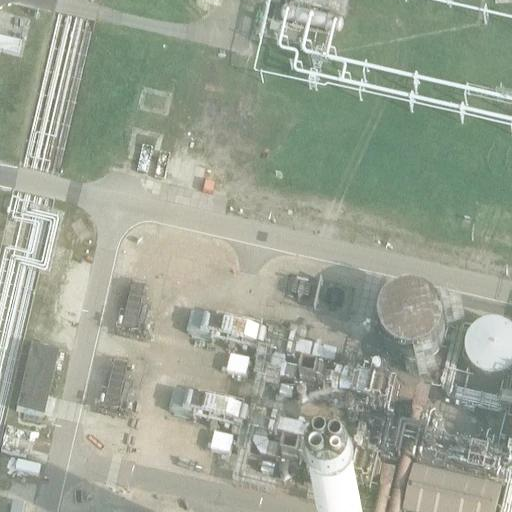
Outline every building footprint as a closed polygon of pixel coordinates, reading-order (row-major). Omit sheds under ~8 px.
[(453,320),(453,319),(452,312),(450,306),(447,300),(443,296),(437,291),(430,288),(424,286),(417,286),(409,287),(404,289),(400,292),(395,297),(391,302),(388,308),(386,313),(386,320),(386,327),(388,332),(391,337),(395,343),(400,347),(407,351),(413,352),(419,353),(425,353),(431,351),(438,347),(443,343),(447,338),(450,332),(452,325),(453,320)] [(130,287),(119,335),(132,338),(143,290),(130,287)] [(140,340),(146,311),(141,310),(135,339),(140,340)] [(511,328),(510,327),(504,323),(496,321),(492,321),(486,321),(478,323),(472,327),(468,330),(464,335),(460,341),(458,348),(457,355),(458,360),(460,367),(463,373),(467,378),(471,382),(477,385),(482,387),(490,388),(496,388),(502,386),(508,384),(511,380),(511,328)] [(43,418),(57,354),(29,348),(15,413),(43,418)] [(238,362),(236,374),(244,376),(247,364),(238,362)] [(114,416),(125,368),(112,365),(101,413),(114,416)] [(122,419),(128,389),(123,388),(116,417),(122,419)] [(292,391),(280,388),(279,396),(291,399),(292,391)] [(250,406),(176,390),(171,413),(245,429),(250,406)] [(274,469),(262,466),(260,474),(272,477),(274,469)] [(405,511),(497,511),(502,496),(413,474),(405,511)] [(21,511),(23,504),(12,501),(9,511),(21,511)]
